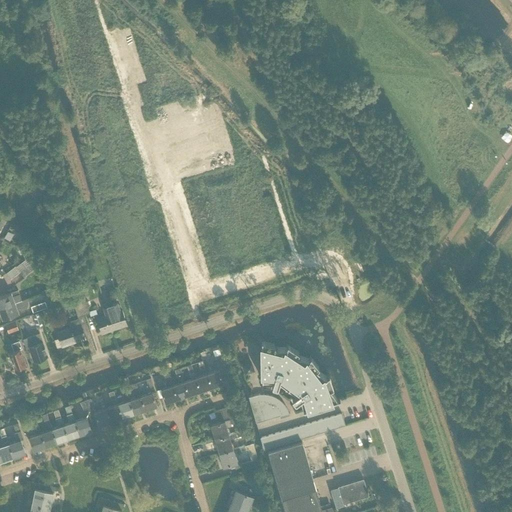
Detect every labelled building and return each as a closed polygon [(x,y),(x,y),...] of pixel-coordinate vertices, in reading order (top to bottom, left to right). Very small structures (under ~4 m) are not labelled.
[(8,232),(4,239),(9,241),(13,234),(8,232)] [(30,249),(25,240),(15,245),(20,254),(30,249)] [(26,259),(16,267),(20,272),(30,264),(26,259)] [(33,269),(33,268),(30,264),(20,272),(23,277),(33,269)] [(0,307),(15,302),(22,300),(18,289),(0,296),(0,307)] [(78,298),(84,314),(90,312),(84,296),(78,298)] [(22,300),(15,302),(0,307),(0,312),(2,319),(19,313),(18,311),(21,310),(21,311),(25,309),(27,306),(28,302),(27,298),(22,300)] [(72,300),(77,316),(84,314),(78,298),(72,300)] [(33,312),(47,307),(45,301),(31,306),(33,312)] [(126,324),(122,309),(120,310),(117,302),(103,307),(105,315),(97,318),(102,332),(126,324)] [(32,314),(37,328),(44,326),(39,312),(32,314)] [(70,327),(57,332),(59,338),(55,339),(58,347),(85,338),(80,324),(78,318),(68,321),(70,327)] [(8,333),(18,330),(16,322),(6,325),(8,333)] [(34,360),(36,360),(37,361),(41,359),(42,358),(46,356),(45,352),(46,352),(40,333),(23,339),(23,338),(23,339),(26,348),(29,347),(34,360)] [(15,368),(25,365),(20,349),(22,348),(19,340),(11,343),(14,351),(8,353),(11,359),(12,359),(15,368)] [(303,409),(303,410),(340,399),(339,398),(337,398),(331,389),(333,387),(329,375),(329,374),(326,377),(317,369),(318,367),(310,357),(311,356),(310,356),(308,358),(297,355),(298,352),(287,345),(288,344),(287,344),(286,347),(274,347),(274,344),(262,341),(262,340),(261,340),(262,380),(262,379),(271,379),(271,385),(277,386),(279,381),(296,394),(292,397),(295,402),(300,400),(303,409)] [(221,354),(214,356),(217,366),(224,363),(221,354)] [(195,377),(200,390),(211,387),(207,373),(202,359),(198,361),(202,375),(195,377)] [(184,381),(188,394),(200,390),(195,377),(191,363),(186,365),(191,379),(184,381)] [(245,373),(254,370),(251,363),(243,366),(245,373)] [(172,385),(177,398),(188,394),(184,381),(179,367),(174,369),(179,383),(172,385)] [(211,387),(223,383),(218,369),(207,373),(211,387)] [(172,385),(167,371),(163,373),(165,378),(162,379),(165,387),(161,389),(165,402),(177,398),(172,385)] [(131,383),(136,397),(129,399),(124,386),(133,413),(145,409),(136,382),(131,383)] [(145,409),(157,405),(152,392),(141,396),(136,382),(145,409)] [(120,388),(121,392),(124,401),(117,403),(122,417),(133,413),(124,386),(120,388)] [(248,397),(256,423),(279,416),(280,417),(290,414),(289,413),(287,409),(285,406),(283,403),(280,400),(276,397),(272,396),(268,394),(264,394),(260,394),(256,395),(249,397),(249,396),(248,397)] [(85,398),(89,410),(94,408),(90,397),(85,398)] [(87,406),(89,410),(85,398),(80,400),(83,408),(87,406)] [(100,402),(102,409),(94,411),(99,425),(110,421),(106,407),(104,401),(100,402)] [(106,407),(110,421),(122,417),(117,403),(106,407)] [(233,404),(227,406),(230,418),(236,417),(233,404)] [(63,424),(68,438),(79,434),(75,420),(70,405),(65,407),(67,414),(66,414),(69,422),(63,424)] [(215,438),(229,434),(226,427),(231,426),(230,423),(238,421),(236,417),(230,418),(227,406),(221,408),(224,420),(211,424),(215,438)] [(52,428),(56,442),(68,438),(63,424),(58,408),(53,410),(55,417),(58,426),(52,428)] [(42,413),(47,430),(41,432),(35,415),(45,446),(56,442),(52,428),(51,429),(46,411),(42,413)] [(341,413),(260,437),(264,449),(345,425),(341,413)] [(29,436),(33,450),(45,446),(35,415),(30,417),(36,434),(29,436)] [(75,420),(79,434),(91,430),(87,417),(75,420)] [(9,443),(13,456),(25,453),(20,439),(24,438),(18,421),(13,422),(16,430),(13,431),(16,440),(9,443)] [(0,445),(0,455),(2,460),(13,456),(9,443),(3,427),(0,428),(0,432),(4,445),(0,445)] [(219,452),(233,448),(231,441),(235,440),(235,437),(242,435),(241,431),(229,434),(215,438),(219,452)] [(308,463),(302,442),(302,441),(268,452),(274,475),(308,463)] [(219,452),(223,466),(237,462),(234,453),(245,450),(244,445),(233,448),(219,452)] [(254,459),(241,463),(242,470),(256,466),(254,459)] [(281,498),(315,487),(308,463),(274,475),(281,498)] [(343,503),(368,496),(363,478),(338,486),(338,487),(330,490),(336,508),(344,505),(343,503)] [(35,488),(33,498),(51,502),(53,492),(54,492),(55,486),(29,481),(28,487),(35,488)] [(235,489),(232,499),(249,505),(253,496),(254,496),(256,490),(231,481),(229,487),(235,489)] [(281,498),(284,511),(332,511),(331,507),(322,510),(315,487),(281,498)] [(103,504),(100,511),(120,511),(121,509),(122,509),(124,503),(98,496),(97,502),(103,504)] [(44,511),(48,511),(51,502),(33,498),(30,509),(44,511)] [(236,511),(246,511),(249,505),(232,499),(228,509),(236,511)]
